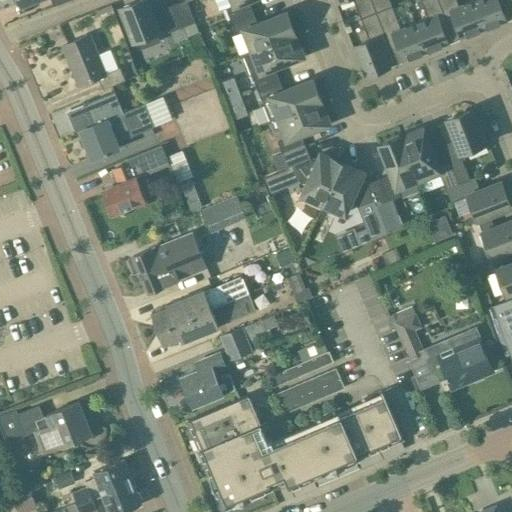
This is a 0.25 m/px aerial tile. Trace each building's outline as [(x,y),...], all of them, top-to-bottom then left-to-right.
[(159,31),(147,0),(140,0),(120,8),(133,41),(136,40),(140,49),(160,41),(156,32),(159,31)] [(186,0),(183,0),(174,4),(183,27),(184,26),(195,22),(186,0)] [(249,0),(232,0),(234,4),(226,8),(231,20),(253,12),(249,0)] [(376,12),(371,0),(337,0),(338,1),(340,0),(353,0),(361,18),(376,12)] [(389,0),(371,0),(376,12),(392,6),(389,0)] [(455,41),(438,0),(421,0),(428,17),(414,22),(425,52),(455,41)] [(484,29),(472,0),(470,0),(458,5),(456,0),(438,0),(455,41),(484,29)] [(511,18),(511,16),(505,0),(472,0),(484,29),(511,18)] [(183,27),(174,4),(162,8),(171,31),(183,27)] [(392,6),(376,12),(396,63),(425,52),(414,22),(400,27),(392,6)] [(258,23),(253,12),(231,20),(236,33),(245,30),(253,51),(294,34),(286,12),(258,23)] [(367,74),(396,63),(376,12),(361,18),(370,41),(355,46),(367,74)] [(243,54),(257,88),(279,79),(275,67),(303,56),(294,34),(253,51),(243,54)] [(89,35),(63,45),(79,85),(98,77),(103,90),(125,81),(120,67),(119,68),(111,49),(97,55),(89,35)] [(232,75),(217,81),(232,118),(247,113),(232,75)] [(270,121),(279,118),(320,102),(320,101),(312,79),(284,90),(279,79),(257,88),(262,100),(270,121)] [(154,126),(145,104),(124,113),(115,91),(86,103),(86,102),(70,109),(91,160),(120,148),(114,134),(128,128),(131,136),(154,126)] [(282,153),(283,155),(306,146),(301,134),(329,124),(320,101),(320,102),(279,118),(287,139),(278,142),(282,153)] [(473,109),(447,120),(454,139),(443,144),(450,162),(459,184),(470,180),(470,178),(460,153),(486,143),(473,109)] [(438,171),(446,189),(459,184),(450,162),(439,167),(424,129),(402,137),(418,179),(438,171)] [(390,174),(379,178),(388,201),(401,196),(397,187),(418,179),(402,137),(380,146),(390,174)] [(288,168),(266,177),(271,191),(298,180),(307,184),(302,195),(324,204),(342,163),(320,153),(317,161),(313,160),(311,159),(306,146),(283,155),(287,164),(288,167),(288,168)] [(168,157),(178,181),(191,212),(203,207),(190,176),(193,175),(183,151),(168,157)] [(282,153),(272,157),(277,168),(279,168),(287,164),(283,155),(282,153)] [(342,163),(324,204),(345,214),(350,203),(359,207),(367,227),(356,232),(361,244),(387,233),(376,206),(388,201),(379,178),(366,183),(360,181),(363,173),(342,163)] [(144,202),(128,164),(112,170),(118,184),(102,190),(112,215),(144,202)] [(470,180),(459,184),(446,189),(451,202),(468,195),(478,220),(490,215),(511,207),(501,181),(480,189),(475,177),(470,178),(470,180)] [(246,218),(236,195),(201,210),(211,232),(246,218)] [(181,219),(178,211),(165,217),(169,225),(181,219)] [(511,219),(494,226),(490,215),(478,220),(492,257),(504,252),(511,249),(511,219)] [(207,267),(192,232),(149,250),(149,249),(132,256),(148,293),(163,286),(163,285),(207,267)] [(382,255),(387,266),(401,259),(396,249),(382,255)] [(293,265),(288,252),(275,257),(280,270),(293,265)] [(504,252),(492,257),(507,295),(511,292),(511,262),(509,264),(504,252)] [(212,308),(249,292),(242,276),(204,291),(203,289),(166,304),(167,307),(151,314),(157,330),(212,308)] [(256,309),(249,292),(212,308),(157,330),(163,345),(179,338),(181,342),(219,327),(218,324),(256,309)] [(488,292),(480,295),(484,305),(491,303),(488,292)] [(511,298),(492,306),(511,359),(511,298)] [(279,323),(274,312),(219,336),(230,360),(253,350),(250,342),(269,333),(267,329),(279,323)] [(415,314),(394,323),(409,360),(413,370),(428,364),(414,329),(421,326),(415,314)] [(451,388),(472,379),(472,381),(483,376),(483,375),(493,370),(476,331),(450,342),(454,352),(431,361),(439,380),(445,378),(446,380),(448,380),(451,388)] [(329,351),(270,376),(274,386),(333,361),(329,351)] [(235,389),(230,376),(224,376),(217,379),(214,372),(225,367),(219,352),(203,359),(206,366),(178,377),(191,407),(235,389)] [(336,368),(277,393),(285,412),(344,387),(336,368)] [(249,394),(187,421),(195,440),(201,437),(205,446),(199,448),(200,451),(206,448),(210,457),(203,459),(210,476),(209,476),(217,495),(218,494),(223,505),(224,504),(225,506),(227,505),(227,507),(233,504),(234,505),(252,497),(252,496),(272,488),(271,486),(287,479),(290,488),(326,472),(327,473),(345,466),(345,464),(403,440),(385,396),(383,397),(384,398),(273,445),(271,440),(267,441),(260,425),(261,424),(249,394)] [(17,413),(16,410),(0,416),(0,418),(9,443),(25,436),(24,433),(33,430),(43,452),(91,432),(78,401),(47,414),(47,415),(44,416),(39,404),(17,413)] [(76,502),(131,480),(123,459),(94,470),(96,475),(86,479),(88,485),(72,491),(76,502)] [(66,473),(55,477),(59,488),(71,484),(66,473)] [(131,480),(76,502),(61,508),(63,511),(86,511),(97,508),(98,511),(99,511),(109,508),(110,511),(116,511),(140,503),(131,480)] [(20,511),(37,506),(28,482),(10,489),(18,511),(20,511)]
